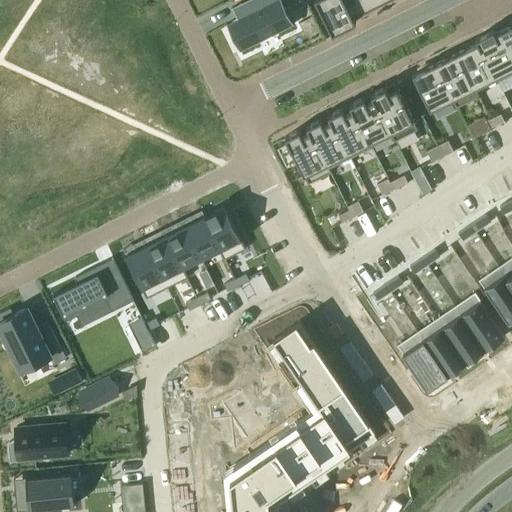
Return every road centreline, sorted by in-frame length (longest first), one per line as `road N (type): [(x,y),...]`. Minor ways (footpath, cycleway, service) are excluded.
road 1 (residential): [(427,433),(319,278),(256,156)]
road 2 (residential): [(448,0),(232,107)]
road 3 (residential): [(177,0),(232,107)]
